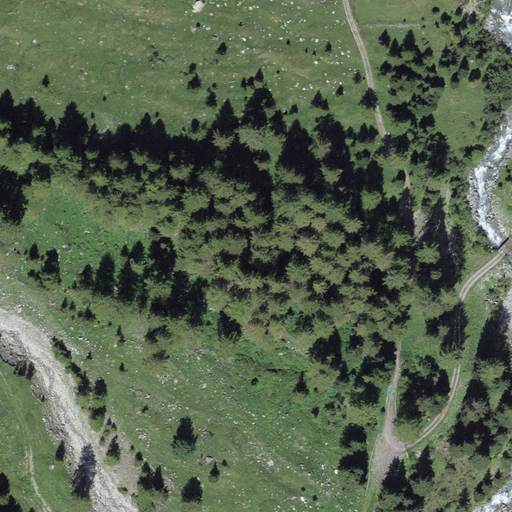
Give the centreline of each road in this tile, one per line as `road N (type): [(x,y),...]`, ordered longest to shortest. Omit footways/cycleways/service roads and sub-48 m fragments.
road 1 (track): [(346,0),(409,193),(398,370),(384,439)]
road 2 (track): [(511,243),(463,293),(455,390),(443,415),(407,448),(384,439)]
